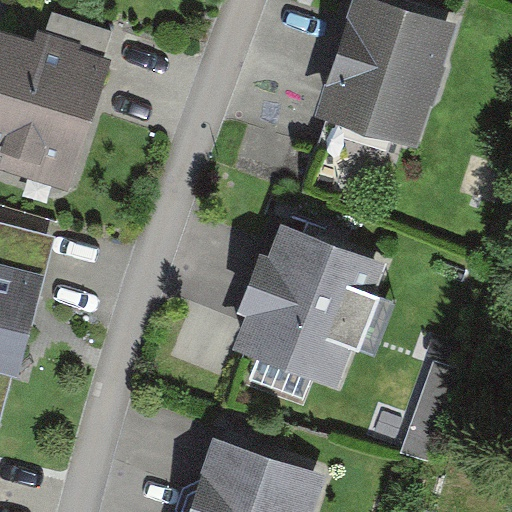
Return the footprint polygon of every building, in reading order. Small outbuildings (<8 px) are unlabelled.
[(449,32),(365,6),(332,113),(416,139),(449,32)] [(100,69),(6,38),(0,56),(0,143),(14,148),(10,159),(63,177),(100,69)] [(376,268),(284,235),(244,342),(336,376),(376,268)] [(38,280),(0,270),(0,364),(15,368),(38,280)] [(302,511),(313,481),(222,451),(201,511),(302,511)]
